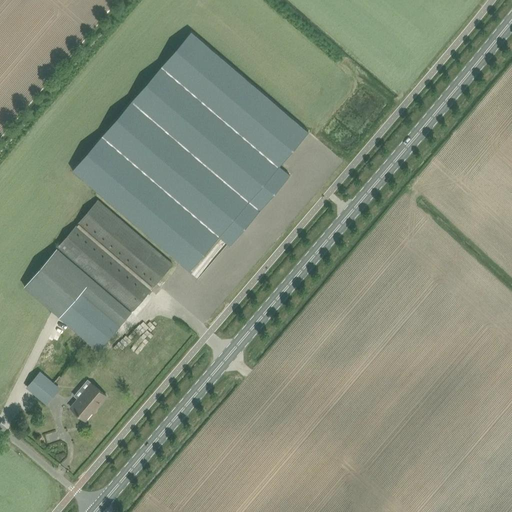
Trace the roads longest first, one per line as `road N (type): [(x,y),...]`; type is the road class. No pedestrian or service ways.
road 1 (primary): [(511,17),(95,510)]
road 2 (unclassified): [(95,510),(0,425)]
